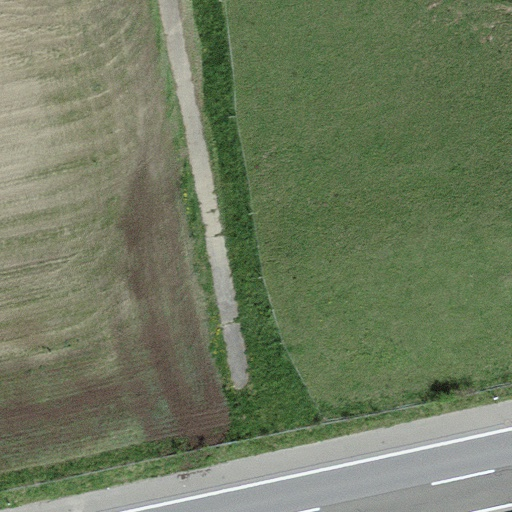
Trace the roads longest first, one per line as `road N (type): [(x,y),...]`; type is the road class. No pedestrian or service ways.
road 1 (track): [(166,0),(240,376)]
road 2 (motorway): [(511,465),(296,511)]
